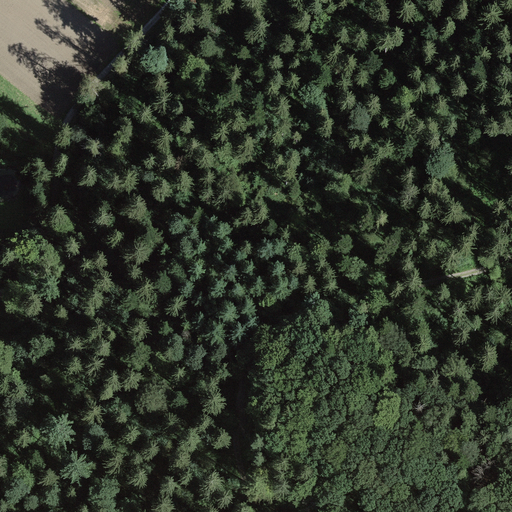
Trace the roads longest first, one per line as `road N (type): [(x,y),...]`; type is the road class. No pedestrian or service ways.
road 1 (track): [(175,0),(91,88),(61,136),(50,244),(30,275),(0,288)]
road 2 (track): [(237,412),(249,360),(270,332),(308,306),(511,257)]
